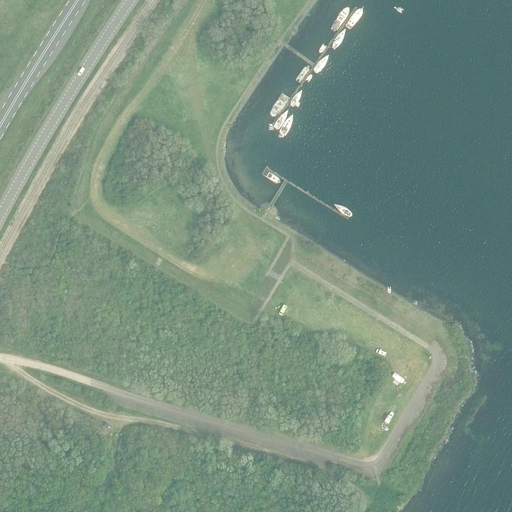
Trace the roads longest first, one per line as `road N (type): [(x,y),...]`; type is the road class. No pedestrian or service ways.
road 1 (track): [(0,357),(372,463),(434,352),(290,262)]
road 2 (track): [(4,358),(100,414),(314,466),(354,491),(361,511)]
road 3 (track): [(202,0),(174,52),(112,124),(90,188),(105,210),(218,281)]
road 4 (tertiary): [(0,217),(130,0)]
road 5 (primary): [(0,124),(77,0)]
